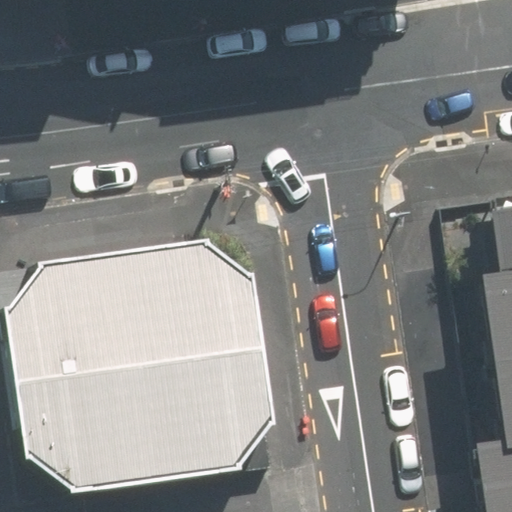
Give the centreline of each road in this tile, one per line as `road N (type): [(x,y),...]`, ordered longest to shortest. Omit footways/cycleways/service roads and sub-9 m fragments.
road 1 (residential): [(373,511),(314,95)]
road 2 (residential): [(314,95),(511,65)]
road 3 (residential): [(119,122),(314,95)]
